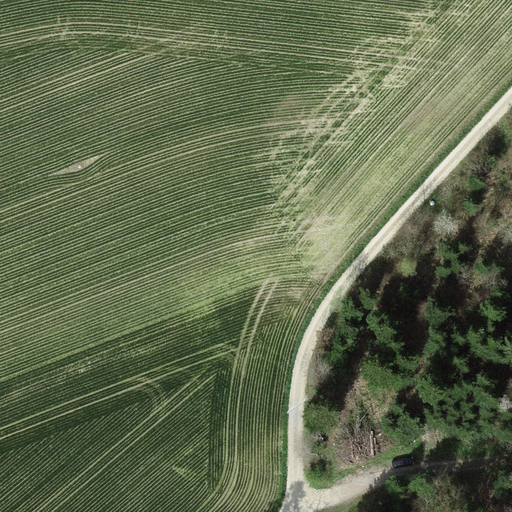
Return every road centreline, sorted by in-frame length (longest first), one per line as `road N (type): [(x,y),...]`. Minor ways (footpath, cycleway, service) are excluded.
road 1 (track): [(511,100),(318,318),(295,400),(296,511)]
road 2 (track): [(511,457),(399,469),(297,510)]
